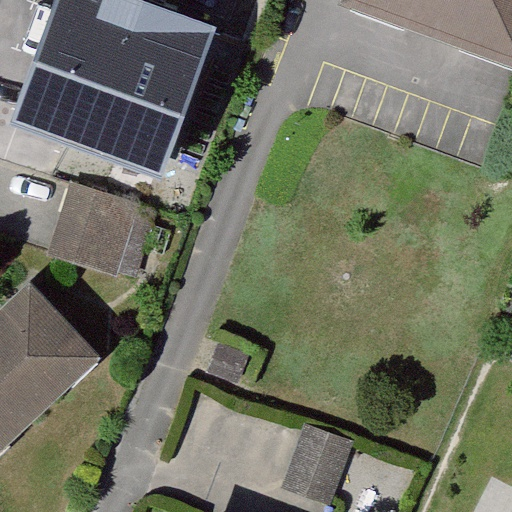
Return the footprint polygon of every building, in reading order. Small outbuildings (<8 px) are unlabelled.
[(109,0),(63,0),(17,131),(160,181),(211,36),(109,0)] [(511,0),(350,0),(511,59),(511,0)] [(158,216),(63,190),(43,264),(138,289),(158,216)] [(0,453),(102,361),(31,282),(0,310),(0,453)] [(251,357),(220,343),(207,373),(237,386),(251,357)] [(307,431),(285,486),(330,504),(352,449),(307,431)]
